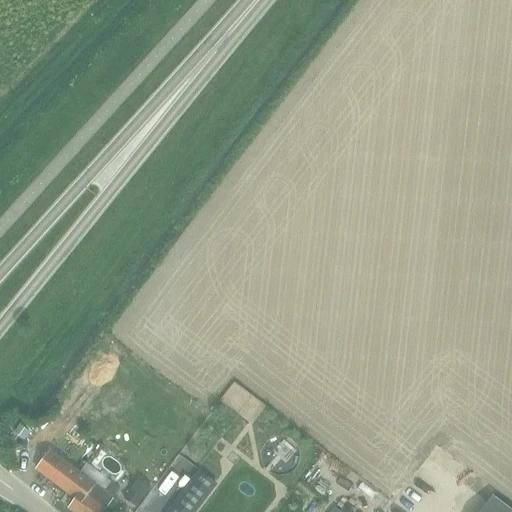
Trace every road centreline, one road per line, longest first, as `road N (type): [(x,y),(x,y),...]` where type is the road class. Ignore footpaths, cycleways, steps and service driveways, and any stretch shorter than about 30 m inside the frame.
road 1 (secondary): [(0,330),(273,0)]
road 2 (secondary): [(255,0),(0,276)]
